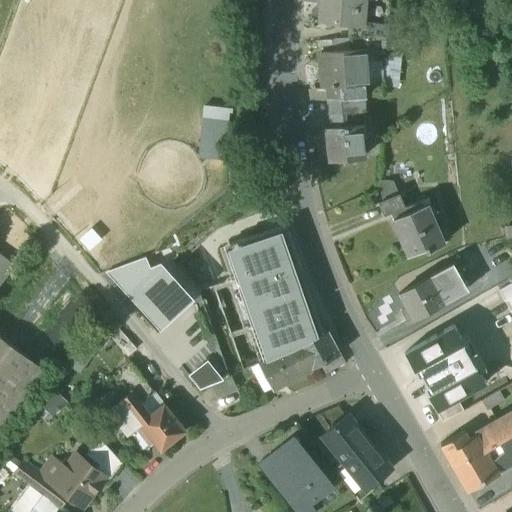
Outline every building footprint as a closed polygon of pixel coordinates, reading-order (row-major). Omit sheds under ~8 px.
[(322,0),(321,20),(352,23),(353,10),(357,10),(358,6),(356,6),(356,0),(322,0)] [(372,36),(346,37),(347,49),(359,48),(359,49),(373,48),(372,36)] [(347,49),(319,51),(321,87),(325,87),(362,84),(361,83),(359,49),(359,48),(347,49)] [(382,82),(361,83),(362,84),(363,96),(380,95),(382,82)] [(362,84),(325,87),(326,98),(327,98),(363,96),(362,84)] [(363,96),(327,98),(329,114),(341,114),(340,112),(362,109),(362,110),(364,110),(363,96)] [(228,107),(203,105),(199,154),(224,156),(228,107)] [(362,109),(340,112),(341,114),(342,125),(325,127),(329,160),(363,156),(359,123),(364,122),(362,110),(362,109)] [(398,194),(378,203),(384,216),(404,207),(398,194)] [(443,244),(425,203),(392,218),(409,255),(425,248),(426,251),(443,244)] [(285,226),(227,249),(266,360),(297,347),(324,331),(285,226)] [(0,257),(0,282),(12,267),(0,257)] [(142,259),(110,272),(160,327),(190,299),(159,265),(147,270),(142,259)] [(452,264),(430,276),(437,289),(442,286),(449,299),(467,289),(452,264)] [(430,276),(398,293),(413,319),(449,299),(442,286),(437,289),(430,276)] [(511,284),(500,292),(511,313),(511,284)] [(111,326),(102,319),(88,337),(97,344),(111,326)] [(405,354),(437,410),(457,399),(485,383),(453,327),(405,354)] [(118,329),(110,336),(127,357),(135,350),(118,329)] [(266,360),(258,364),(273,389),(320,364),(340,353),(328,330),(324,331),(297,347),(266,360)] [(0,427),(44,370),(0,336),(0,427)] [(90,356),(80,348),(69,363),(79,371),(90,356)] [(340,353),(320,364),(325,374),(345,363),(340,353)] [(211,385),(222,380),(207,360),(188,376),(199,389),(211,385)] [(145,382),(129,361),(113,374),(129,394),(131,392),(132,393),(145,382)] [(222,380),(211,385),(217,400),(236,391),(230,377),(222,380)] [(154,393),(145,382),(132,393),(140,404),(154,393)] [(55,391),(42,406),(54,416),(67,401),(55,391)] [(132,393),(131,392),(129,394),(120,401),(121,402),(107,413),(127,437),(138,428),(140,431),(138,432),(150,446),(154,443),(160,450),(185,431),(163,405),(150,416),(140,404),(132,393)] [(154,393),(140,404),(150,416),(163,405),(154,393)] [(463,409),(457,399),(437,410),(443,421),(463,409)] [(511,413),(476,435),(484,449),(484,450),(511,434),(511,413)] [(369,441),(347,415),(322,435),(344,462),(369,441)] [(464,431),(440,445),(452,466),(484,449),(476,435),(468,439),(464,431)] [(511,434),(484,450),(496,472),(511,462),(511,434)] [(332,485),(293,437),(268,458),(285,478),(308,506),(309,504),(332,485)] [(95,470),(75,455),(54,483),(53,485),(68,496),(83,508),(105,478),(109,483),(122,465),(101,441),(85,456),(98,466),(95,470)] [(390,468),(369,441),(344,462),(365,488),(390,468)] [(484,449),(452,466),(465,489),(496,472),(484,450),(484,449)] [(54,483),(24,461),(14,475),(42,496),(59,509),(68,496),(53,485),(54,483)] [(308,506),(285,478),(274,487),(294,511),(312,511),(314,511),(309,504),(308,506)] [(56,511),(59,509),(42,496),(34,507),(40,511),(56,511)]
